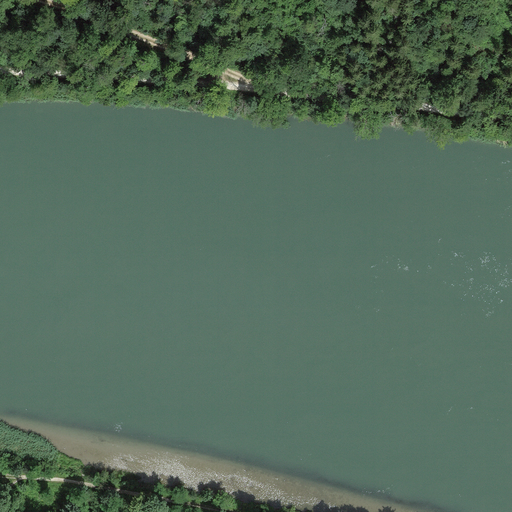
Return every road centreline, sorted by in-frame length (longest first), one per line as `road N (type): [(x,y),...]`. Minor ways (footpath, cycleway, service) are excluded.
road 1 (track): [(511,114),(0,71)]
road 2 (track): [(33,0),(266,88)]
road 3 (track): [(222,511),(20,478)]
